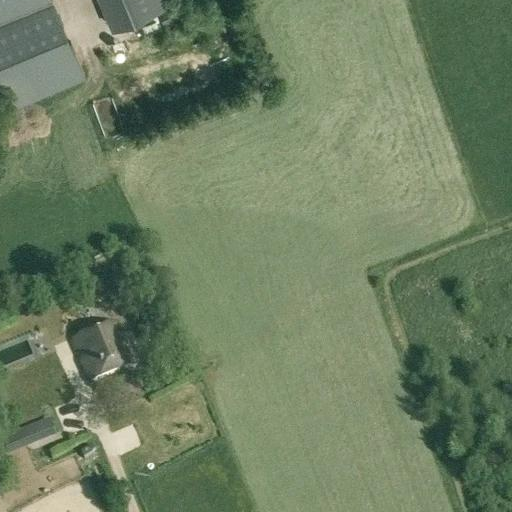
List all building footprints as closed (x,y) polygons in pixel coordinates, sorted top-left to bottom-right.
[(85,75),(53,0),(0,0),(0,95),(5,108),(85,75)] [(100,0),(112,28),(168,5),(166,0),(100,0)] [(175,5),(158,12),(163,23),(180,17),(175,5)] [(140,263),(117,272),(111,275),(122,301),(151,289),(140,263)] [(154,321),(138,328),(144,343),(161,336),(154,321)] [(135,365),(117,325),(72,342),(91,383),(135,365)] [(49,422),(23,433),(28,445),(54,435),(49,422)]
